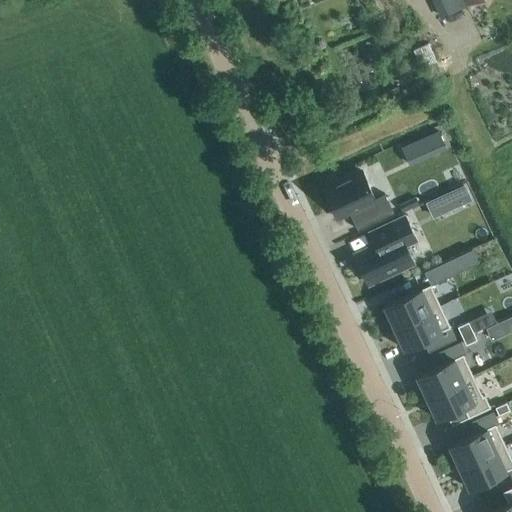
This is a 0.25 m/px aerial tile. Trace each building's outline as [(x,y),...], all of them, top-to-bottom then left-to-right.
[(432,0),(440,17),(477,0),(432,0)] [(414,51),(422,69),(437,63),(429,45),(414,51)] [(408,165),(445,149),(438,131),(401,148),(408,165)] [(361,172),(324,189),(337,217),(348,212),(356,229),(392,213),(384,195),(374,199),(361,172)] [(432,218),(471,199),(464,184),(425,202),(432,218)] [(402,213),(419,205),(415,197),(398,205),(402,213)] [(415,241),(404,216),(369,231),(375,244),(353,253),(366,283),(411,264),(404,246),(415,241)] [(452,274),(477,263),(471,249),(446,261),(452,274)] [(430,286),(384,307),(393,328),(439,306),(430,286)] [(439,306),(393,328),(403,349),(422,340),(427,352),(454,339),(449,327),(439,306)] [(491,341),(506,334),(500,321),(485,328),(491,341)] [(461,336),(472,331),(468,322),(457,327),(461,336)] [(472,331),(461,336),(465,345),(476,340),(472,331)] [(444,364),(416,377),(426,398),(472,376),(462,355),(466,354),(460,341),(438,351),(444,364)] [(472,376),(426,398),(435,418),(445,414),(462,406),(468,418),(489,408),(483,396),(481,396),(472,376)] [(498,415),(509,410),(506,403),(494,408),(498,415)] [(476,433),(448,446),(458,467),(504,446),(494,425),(498,423),(492,411),(470,421),(476,433)] [(511,463),(504,446),(458,467),(468,488),(507,470),(511,480),(511,463)] [(508,504),(489,511),(511,511),(511,487),(502,492),(508,504)]
